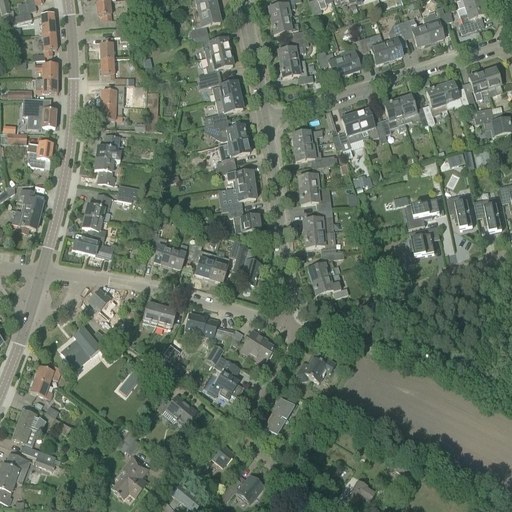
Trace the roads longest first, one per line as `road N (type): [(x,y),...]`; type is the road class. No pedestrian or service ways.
road 1 (tertiary): [(41,272),(70,135),(66,0)]
road 2 (residential): [(267,121),(511,38)]
road 3 (residential): [(302,332),(511,251)]
road 4 (residential): [(288,326),(146,287),(80,278)]
road 5 (residential): [(288,326),(267,121)]
road 6 (track): [(511,402),(427,364),(325,337)]
road 7 (track): [(216,420),(67,302)]
road 8 (residential): [(141,511),(216,420),(237,435)]
road 9 (tertiary): [(0,395),(41,272)]
road 10 (residential): [(237,435),(337,511)]
road 11 (residential): [(267,121),(243,0)]
road 12 (residential): [(237,435),(302,332)]
